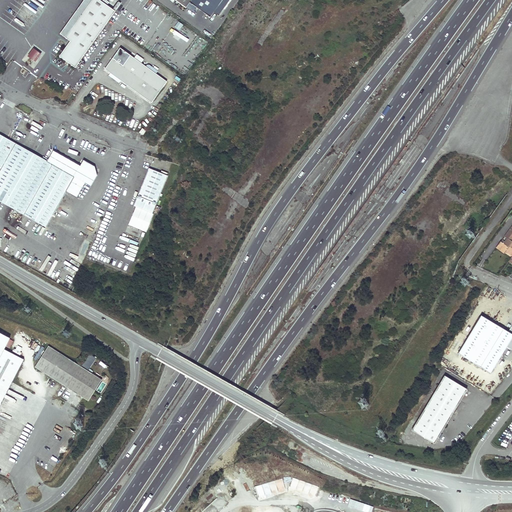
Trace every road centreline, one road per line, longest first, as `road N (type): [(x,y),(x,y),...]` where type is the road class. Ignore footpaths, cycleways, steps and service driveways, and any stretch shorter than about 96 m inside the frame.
road 1 (motorway): [(442,0),(270,220),(182,376),(86,511)]
road 2 (motorway): [(136,511),(489,0)]
road 3 (motorway): [(470,0),(118,511)]
road 4 (motorway): [(166,511),(410,177),(511,15)]
road 5 (tertiary): [(31,511),(72,478),(126,403),(141,342)]
road 6 (secondary): [(141,342),(302,432)]
road 7 (secondary): [(302,432),(364,468),(468,493)]
road 8 (secondary): [(470,480),(302,432)]
road 9 (secondary): [(0,261),(141,342)]
road 10 (unclassified): [(147,148),(0,81)]
